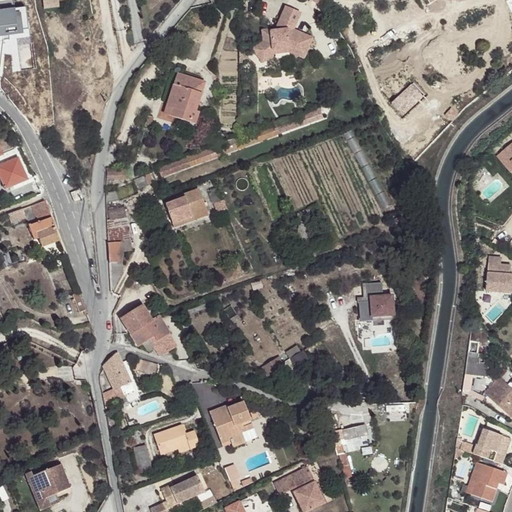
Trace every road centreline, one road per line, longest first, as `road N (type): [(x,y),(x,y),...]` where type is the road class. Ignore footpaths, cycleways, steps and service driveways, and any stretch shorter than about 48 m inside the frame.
road 1 (unknown): [(0,337),(19,331),(66,345),(101,343),(287,402),(368,406)]
road 2 (residential): [(98,317),(99,189),(114,100),(191,0)]
road 3 (residential): [(0,102),(53,188),(98,317)]
road 4 (residential): [(119,511),(92,373),(98,317)]
